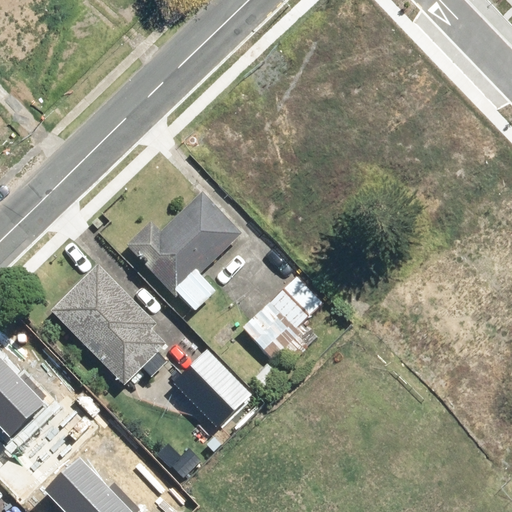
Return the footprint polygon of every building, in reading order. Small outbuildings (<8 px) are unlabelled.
[(0,0),(0,48),(23,70),(82,7),(73,0),(0,0)] [(496,0),(409,0),(399,11),(456,67),(487,35),(474,22),(496,0)] [(384,156),(373,167),(431,225),(461,195),(431,165),(419,177),(393,151),(421,124),(431,134),(450,115),(440,105),(447,98),(416,67),(405,79),(367,41),(317,91),(384,156)] [(267,221),(337,153),(295,109),(225,178),(267,221)] [(487,175),(474,162),(456,180),(468,193),(487,175)] [(178,294),(246,234),(207,190),(161,230),(153,221),(130,240),(178,294)] [(106,267),(59,312),(129,385),(176,339),(106,267)] [(331,308),(300,277),(244,334),(273,362),(282,353),(295,366),(319,341),(308,330),(331,308)] [(242,324),(231,314),(208,339),(219,349),(242,324)] [(371,346),(354,330),(339,345),(356,362),(371,346)] [(511,352),(499,341),(446,396),(511,459),(511,352)] [(211,352),(180,381),(221,425),(252,395),(211,352)] [(0,429),(9,439),(48,400),(22,373),(19,378),(0,359),(0,429)] [(284,382),(268,365),(254,378),(270,396),(284,382)] [(422,511),(469,461),(422,418),(363,483),(394,511),(422,511)] [(98,427),(95,424),(82,436),(101,456),(121,436),(105,420),(98,427)] [(140,511),(142,510),(113,482),(108,486),(81,460),(47,494),(64,511),(140,511)] [(304,511),(290,496),(275,509),(277,511),(304,511)] [(351,511),(340,500),(328,511),(351,511)]
